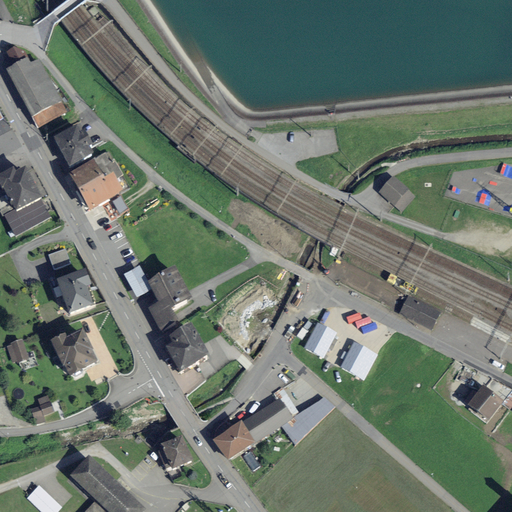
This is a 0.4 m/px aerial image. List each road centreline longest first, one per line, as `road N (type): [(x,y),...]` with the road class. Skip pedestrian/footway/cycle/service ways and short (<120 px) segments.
road 1 (unclassified): [(511,153),(406,165),(355,203),(302,180),(225,129),(105,0)]
road 2 (residential): [(317,283),(153,176),(24,34)]
road 3 (primary): [(159,374),(0,82)]
road 4 (residential): [(462,511),(278,349)]
road 5 (residential): [(511,383),(317,283)]
road 6 (residential): [(0,434),(87,417),(159,374)]
